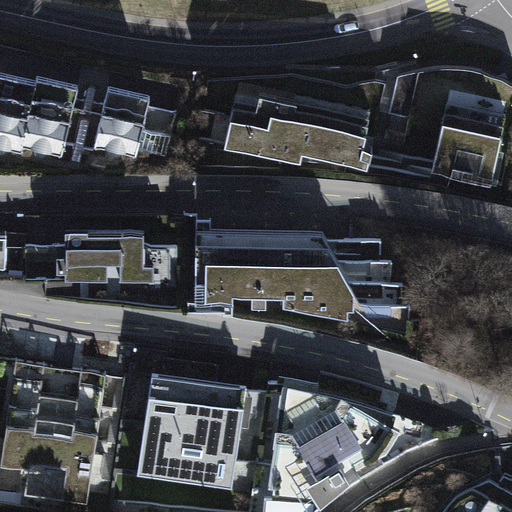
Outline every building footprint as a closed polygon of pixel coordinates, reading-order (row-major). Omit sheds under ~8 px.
[(0,141),(28,148),(30,140),(44,75),(1,66),(0,71),(0,141)] [(45,68),(44,75),(30,140),(70,148),(86,77),(45,68)] [(160,87),(115,76),(97,141),(142,153),(160,87)] [(236,94),(225,141),(309,159),(312,144),(377,159),(386,116),(283,94),(281,104),(236,94)] [(510,108),(445,94),(430,164),(495,178),(510,108)] [(19,211),(0,210),(0,254),(19,254),(19,211)] [(157,211),(74,211),(73,271),(157,271),(157,211)] [(339,213),(197,213),(197,284),(289,283),(287,296),(368,309),(371,260),(339,213)] [(109,371),(16,360),(1,494),(94,505),(109,371)] [(252,383),(151,371),(138,481),(239,493),(252,383)] [(345,492),(382,461),(396,417),(283,382),(266,499),(318,507),(345,492)]
